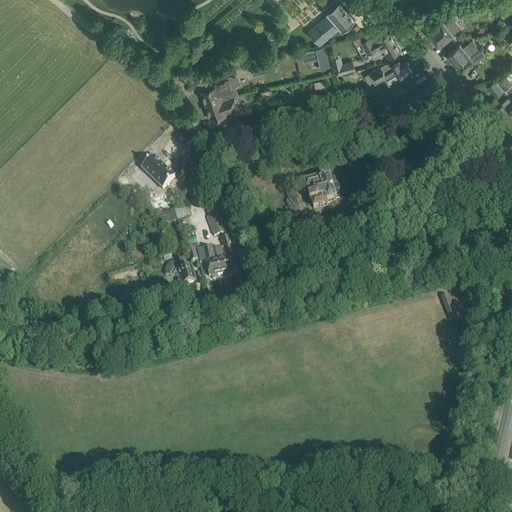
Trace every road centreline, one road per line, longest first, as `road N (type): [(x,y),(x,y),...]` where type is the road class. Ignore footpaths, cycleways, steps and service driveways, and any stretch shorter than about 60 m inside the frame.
road 1 (residential): [(249,298),(190,112),(55,4)]
road 2 (unclassified): [(249,298),(481,236),(511,235)]
road 3 (unclassified): [(0,317),(67,330),(121,329),(249,298)]
road 4 (unclassified): [(501,156),(390,0)]
road 5 (residential): [(485,511),(511,393)]
